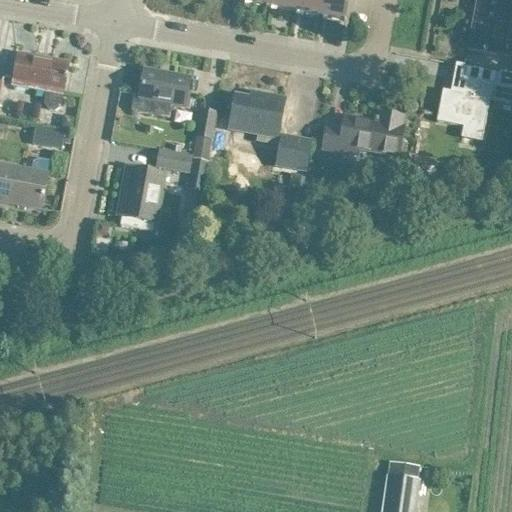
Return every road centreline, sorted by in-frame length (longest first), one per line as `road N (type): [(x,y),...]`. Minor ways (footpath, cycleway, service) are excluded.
road 1 (residential): [(112,25),(336,68),(365,63),(387,0)]
road 2 (residential): [(112,25),(78,214),(66,238),(41,250),(0,243)]
